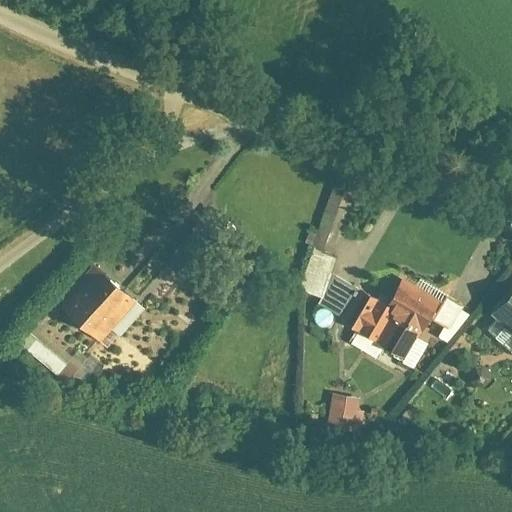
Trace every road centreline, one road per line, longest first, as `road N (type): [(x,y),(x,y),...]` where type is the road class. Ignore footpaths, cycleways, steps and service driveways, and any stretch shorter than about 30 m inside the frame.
road 1 (unclassified): [(511,228),(236,123)]
road 2 (unclassified): [(236,123),(141,169),(0,270)]
road 3 (unclassified): [(236,123),(0,13)]
road 4 (track): [(240,0),(246,56),(236,123)]
